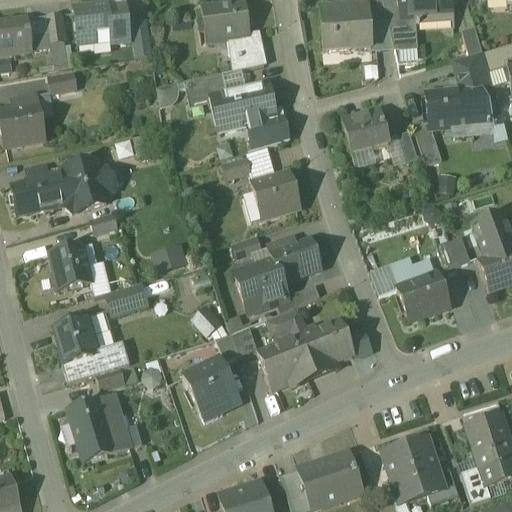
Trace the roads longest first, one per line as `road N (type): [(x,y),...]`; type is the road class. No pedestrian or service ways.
road 1 (residential): [(395,381),(329,198),(286,0)]
road 2 (residential): [(132,511),(395,381)]
road 3 (residential): [(58,511),(0,285)]
road 4 (residential): [(395,381),(511,337)]
